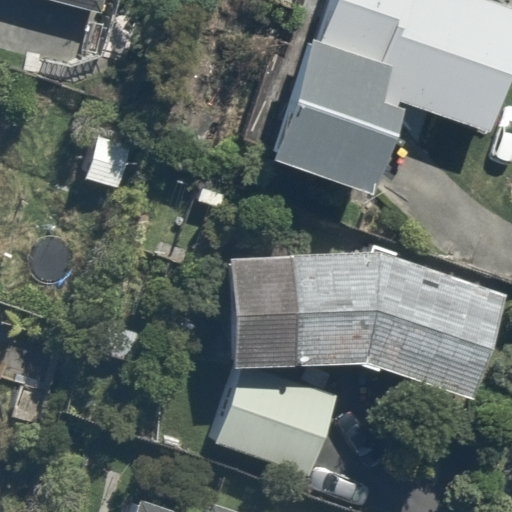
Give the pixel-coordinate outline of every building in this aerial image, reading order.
[(22,0),(77,17),(82,0),(22,0)] [(511,49),(511,0),(328,0),(270,144),(367,183),(398,108),(476,140),(511,49)] [(509,295),(386,245),(227,247),(228,348),(360,346),(470,391),(509,295)] [(342,399),(232,363),(207,439),(317,475),(342,399)] [(252,511),(134,471),(119,511),(252,511)]
